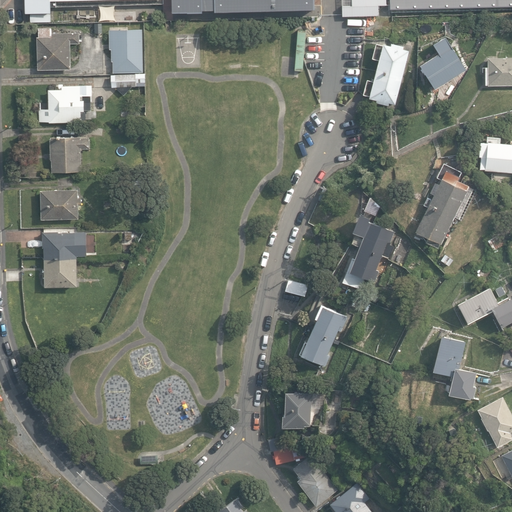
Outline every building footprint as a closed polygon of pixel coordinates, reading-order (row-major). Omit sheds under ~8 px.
[(24,0),(25,14),(30,14),(30,23),(51,22),(51,8),(163,5),(163,0),(24,0)] [(202,12),(201,0),(171,0),(172,14),(202,14),(202,12)] [(314,11),(314,0),(201,0),(202,12),(214,11),(214,13),(314,11)] [(339,0),(340,16),(377,16),(377,5),(386,5),(386,0),(339,0)] [(411,0),(412,9),(447,7),(446,0),(411,0)] [(478,0),(479,9),(492,9),(491,0),(478,0)] [(38,36),(39,70),(72,69),(70,43),(80,43),(80,31),(53,33),(52,28),(40,28),(40,36),(38,36)] [(113,61),(113,72),(143,72),(142,28),(109,29),(110,49),(112,48),(112,61),(113,61)] [(407,36),(405,45),(414,48),(416,39),(407,36)] [(420,65),(435,89),(466,69),(445,36),(433,44),(439,53),(420,65)] [(376,102),(389,105),(389,103),(395,104),(410,51),(404,49),(405,46),(392,43),(391,46),(384,44),(369,97),(377,99),(376,102)] [(485,67),(485,84),(511,83),(511,56),(487,57),(487,67),(485,67)] [(116,86),(125,94),(132,86),(146,86),(145,73),(136,73),(111,74),(112,87),(116,86)] [(48,89),(49,109),(39,109),(39,122),(49,121),(49,123),(82,121),(82,120),(87,120),(86,110),(94,109),(93,84),(62,85),(63,89),(48,89)] [(397,130),(392,130),(391,122),(367,124),(370,162),(394,160),(393,150),(399,150),(397,130)] [(52,159),(52,171),(82,171),(82,148),(91,148),(91,137),(81,137),(81,135),(52,135),(52,138),(51,138),(51,159),(52,159)] [(480,169),(511,171),(511,143),(480,141),(479,156),(481,156),(480,169)] [(425,241),(438,247),(441,243),(468,190),(467,190),(469,185),(458,180),(460,176),(446,169),(415,230),(427,237),(425,241)] [(319,198),(335,206),(341,194),(324,186),(319,198)] [(41,190),(42,219),(79,218),(79,203),(82,203),(82,198),(79,198),(79,189),(41,190)] [(368,210),(375,213),(378,205),(371,203),(368,210)] [(349,271),(375,281),(379,270),(377,269),(382,255),(389,257),(394,245),(390,244),(395,231),(370,221),(372,218),(360,213),(353,231),(364,236),(349,271)] [(45,247),(45,285),(78,285),(77,231),(43,231),(43,247),(45,247)] [(488,239),(494,251),(508,242),(502,231),(488,239)] [(501,250),(507,262),(511,259),(511,253),(508,246),(501,250)] [(408,268),(414,271),(419,264),(412,260),(408,268)] [(286,290),(305,296),(308,284),(290,278),(286,290)] [(495,288),(500,296),(505,293),(501,285),(495,288)] [(492,310),(501,326),(511,320),(511,296),(499,303),(490,286),(457,303),(468,322),(492,310)] [(301,354),(326,365),(330,355),(328,354),(338,329),(341,331),(348,316),(346,315),(321,304),(315,317),(317,318),(301,354)] [(448,392),(470,398),(470,397),(473,397),(476,386),(473,385),(477,371),(459,367),(465,340),(442,334),(433,371),(452,375),(448,392)] [(354,356),(360,358),(363,351),(357,348),(354,356)] [(311,426),(312,408),(312,392),(311,392),(311,388),(302,388),(302,392),(286,391),(284,414),(283,414),(282,426),(305,427),(305,425),(311,426)] [(341,407),(344,392),(334,391),(331,405),(341,407)] [(324,393),(312,392),(312,408),(324,409),(324,393)] [(488,429),(497,446),(511,438),(511,435),(510,431),(511,429),(511,413),(502,395),(478,408),(482,417),(481,417),(487,429),(488,429)] [(350,415),(351,428),(369,426),(368,414),(350,415)] [(269,438),(272,450),(287,447),(284,435),(269,438)] [(274,452),(276,464),(301,458),(298,446),(274,452)] [(511,448),(501,454),(511,475),(511,448)] [(298,479),(317,505),(338,489),(312,454),(294,467),(301,477),(298,479)] [(494,477),(486,459),(471,466),(480,484),(494,477)] [(463,472),(467,477),(474,472),(470,467),(463,472)] [(373,511),(365,500),(370,497),(358,481),(331,502),(338,511),(337,511),(373,511)] [(248,511),(247,509),(244,511),(241,507),(244,505),(238,497),(236,499),(235,498),(224,507),(223,507),(222,504),(218,507),(220,509),(218,510),(219,511),(248,511)]
